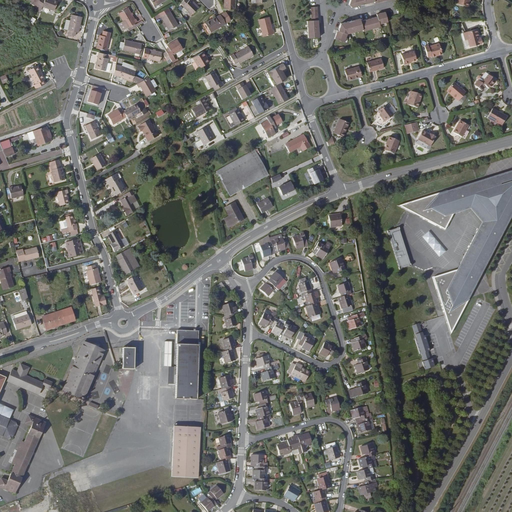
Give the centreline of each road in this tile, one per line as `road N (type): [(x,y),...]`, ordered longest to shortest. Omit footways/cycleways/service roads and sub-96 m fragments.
road 1 (residential): [(240,289),(280,258),(310,263),(342,343),(337,360),(315,363),(246,328)]
road 2 (unknown): [(157,323),(161,421),(113,455),(60,474)]
road 3 (residential): [(69,119),(93,235),(120,314)]
road 4 (residential): [(241,439),(329,419),(340,424),(348,444),(338,511)]
road 5 (tertiary): [(341,191),(511,141)]
road 6 (tertiary): [(511,359),(425,511)]
road 7 (unknown): [(60,474),(50,422),(30,409),(0,465)]
road 8 (tertiary): [(219,260),(341,191)]
road 9 (tertiary): [(0,357),(114,323)]
